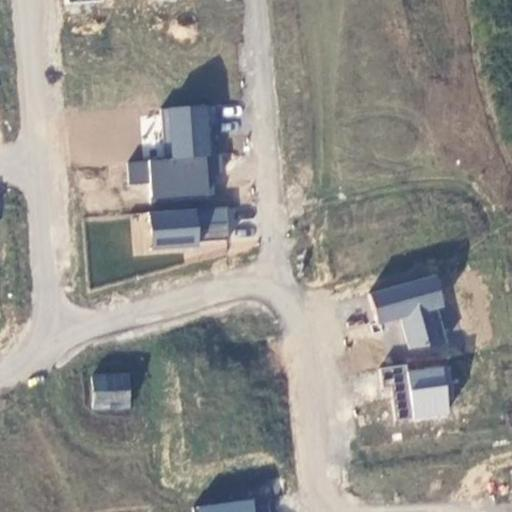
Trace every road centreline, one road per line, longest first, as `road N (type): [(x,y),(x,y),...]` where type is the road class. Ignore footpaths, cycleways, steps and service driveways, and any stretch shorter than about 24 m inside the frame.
road 1 (residential): [(255,0),(273,264)]
road 2 (residential): [(323,511),(297,315),(273,264)]
road 3 (residential): [(273,264),(54,333)]
road 4 (residential): [(481,210),(273,264)]
road 5 (residential): [(40,159),(54,333)]
road 6 (residential): [(28,0),(40,159)]
